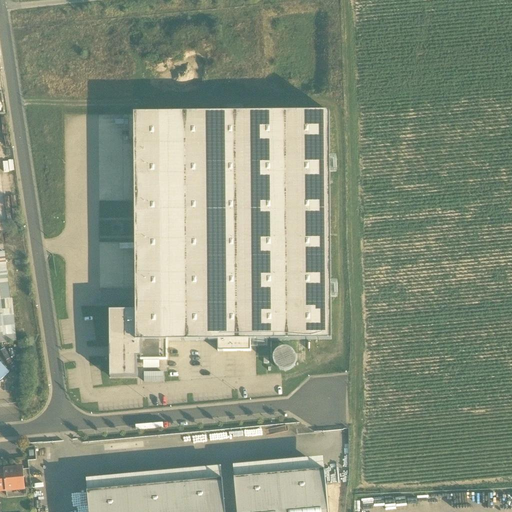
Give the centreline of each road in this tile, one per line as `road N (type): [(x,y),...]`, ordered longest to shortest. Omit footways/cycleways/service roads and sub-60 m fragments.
road 1 (residential): [(0,20),(62,423)]
road 2 (residential): [(324,405),(62,423)]
